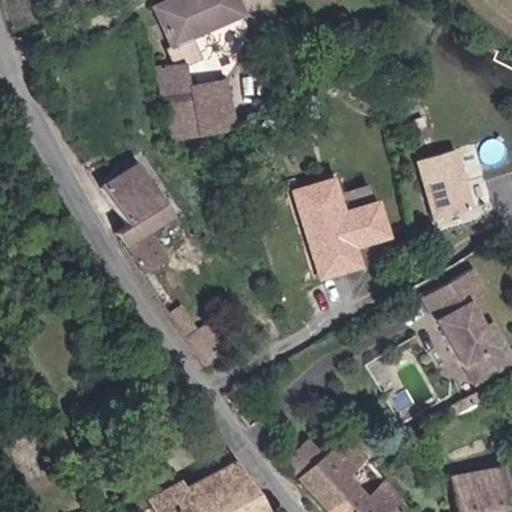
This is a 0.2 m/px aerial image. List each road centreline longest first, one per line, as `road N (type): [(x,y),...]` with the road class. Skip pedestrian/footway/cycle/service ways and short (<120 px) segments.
road 1 (unclassified): [(298,511),(110,250),(0,37)]
road 2 (unknown): [(10,60),(139,0)]
